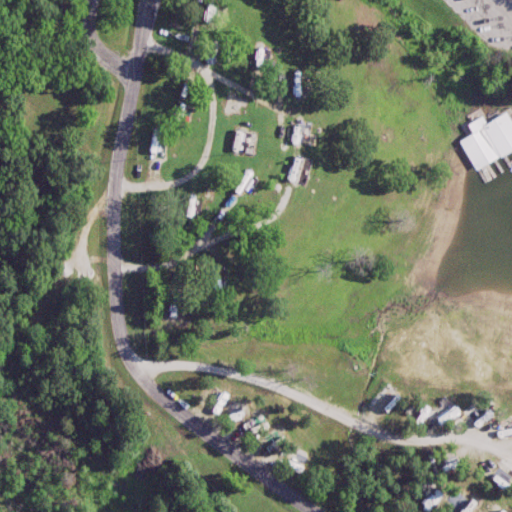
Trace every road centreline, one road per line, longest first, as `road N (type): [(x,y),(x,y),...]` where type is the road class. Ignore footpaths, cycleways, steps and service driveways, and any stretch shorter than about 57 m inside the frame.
road 1 (residential): [(154,0),(118,210),(124,353),(150,390),(313,511)]
road 2 (residential): [(0,343),(145,47)]
road 3 (residential): [(145,47),(244,101),(252,126),(205,179),(120,194)]
